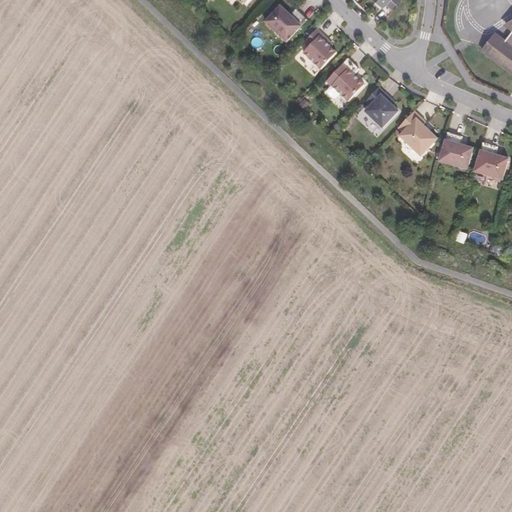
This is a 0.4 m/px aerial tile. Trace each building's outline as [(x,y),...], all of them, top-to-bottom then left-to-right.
[(375,0),(385,9),(388,5),(393,0),(375,0)] [(402,0),(393,0),(388,5),(393,10),(403,0),(402,0)] [(280,7),(265,23),(286,43),(307,21),(296,11),(290,16),(280,7)] [(327,40),(317,30),(307,40),(304,43),(309,48),(303,54),(321,70),(337,54),(330,47),(325,43),(327,40)] [(511,30),(509,32),(490,57),(511,73),(511,30)] [(359,69),(348,58),(327,81),(349,102),(364,85),(354,75),(359,69)] [(391,97),(380,87),(370,97),(368,100),(373,105),(367,111),(384,127),(400,111),(394,104),(389,100),(391,97)] [(426,122),(415,111),(399,128),(404,133),(401,136),(408,143),(406,145),(406,148),(410,151),(413,151),(415,150),(422,156),(438,139),(424,125),(426,122)] [(461,145),(463,137),(448,133),(440,162),(468,170),(474,149),(461,145)] [(497,154),(499,146),(484,142),(476,170),(504,179),(510,157),(497,154)] [(467,235),(459,233),(456,240),(464,243),(467,235)] [(503,247),(494,244),(491,253),(500,256),(503,247)]
